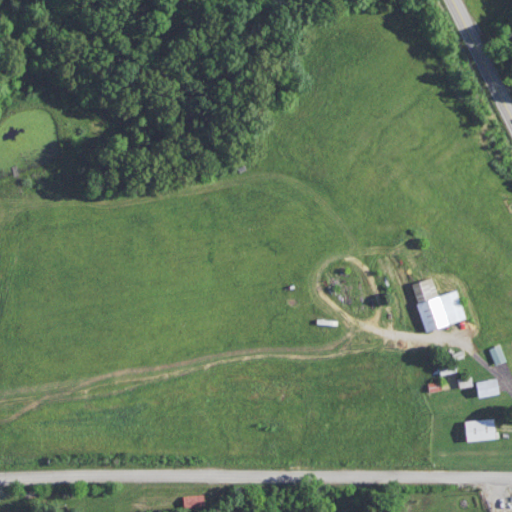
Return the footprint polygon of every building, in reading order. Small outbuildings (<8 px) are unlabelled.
[(464,319),(456,290),(437,296),(431,278),(409,285),(423,331),(464,319)] [(501,358),(494,345),(484,350),(491,363),(501,358)] [(505,360),(500,347),(490,351),(496,365),(505,360)] [(473,382),(475,397),(497,394),(495,379),(473,382)] [(462,420),(462,440),(497,440),(497,420),(462,420)]
